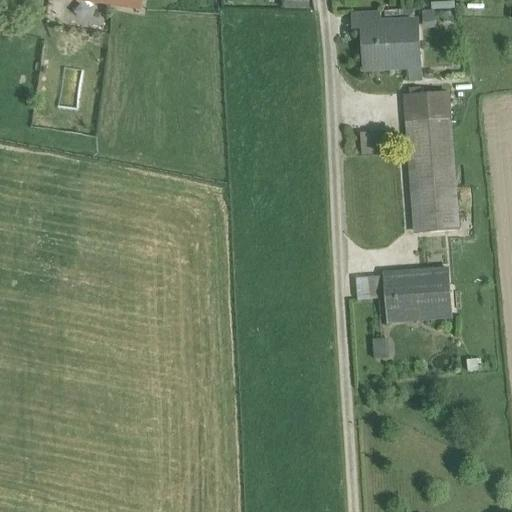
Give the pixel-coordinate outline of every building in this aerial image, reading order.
[(74,0),(141,10),(142,0),(74,0)] [(424,26),(436,26),(436,10),(425,10),(424,26)] [(418,25),(382,27),(381,12),(353,13),(354,29),(362,29),(364,67),(408,65),(409,80),(421,79),(418,25)] [(447,93),(409,95),(420,234),(458,231),(447,93)] [(390,132),(361,135),(363,156),(392,154),(390,132)] [(448,269),(385,274),(386,277),(387,299),(389,323),(452,319),(448,269)] [(387,299),(386,277),(369,278),(370,300),(387,299)] [(388,340),(374,341),(374,360),(389,360),(388,340)]
